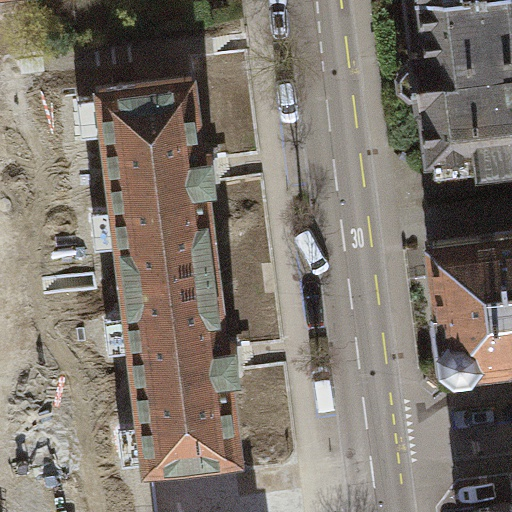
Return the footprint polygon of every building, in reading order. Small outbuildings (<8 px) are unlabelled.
[(511,0),(422,0),(428,41),(406,44),(408,55),(396,64),(396,82),(412,92),(413,98),(420,97),(428,165),(511,155),(511,0)] [(93,88),(116,276),(205,265),(195,186),(207,185),(205,168),(203,152),(191,153),(182,78),(93,88)] [(469,359),(511,353),(511,229),(430,242),(442,330),(432,342),(436,361),(445,369),(462,367),(469,359)] [(214,342),(205,265),(116,276),(139,461),(228,450),(218,374),(230,373),(228,357),(226,340),(214,342)] [(511,511),(511,499),(480,502),(471,511),(511,511)]
